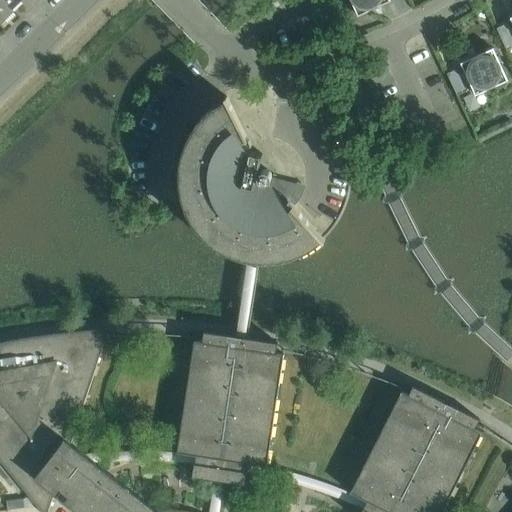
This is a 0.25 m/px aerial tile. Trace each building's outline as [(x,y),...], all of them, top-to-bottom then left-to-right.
[(11,9),(2,0),(0,0),(0,23),(14,10),(12,8),(11,9)] [(20,0),(2,0),(11,9),(12,8),(20,0)] [(350,0),(358,16),(391,0),(390,0),(350,0)] [(507,22),(496,28),(506,50),(511,47),(511,16),(510,17),(511,21),(511,26),(510,27),(507,22)] [(458,68),(447,73),(457,95),(468,90),(466,85),(470,83),(476,95),(491,88),(499,88),(503,86),(506,84),(508,82),(509,78),(509,75),(509,73),(508,70),(506,68),(504,66),(501,64),(493,48),(461,62),(464,71),(460,73),(458,68)] [(326,240),(324,238),(293,205),(289,209),(265,185),(270,180),(271,179),(272,177),(272,176),(272,174),(271,173),(271,171),(269,170),(268,169),(266,169),(264,169),(262,169),(261,170),(261,171),(260,172),(259,173),(258,173),(262,153),(247,151),(243,142),(248,139),(227,96),(225,97),(226,99),(221,102),(217,105),(213,107),(208,111),(206,113),(202,117),(199,120),(197,123),(194,127),(192,131),(189,135),(187,140),(185,144),(184,148),(183,152),(181,157),(181,161),(180,164),(180,169),(179,172),(179,178),(180,181),(180,186),(180,190),(181,193),(182,196),(183,199),(184,205),(186,208),(187,211),(189,215),(191,218),(193,221),(194,224),(198,230),(203,234),(207,239),(212,243),(216,246),(218,248),(223,251),(228,253),(232,255),(236,256),(243,259),(249,260),(256,261),(262,262),(269,262),(277,261),(282,260),(290,258),(297,256),(302,253),(307,251),(313,247),(318,243),(322,240),(324,241),(326,240)] [(71,443),(107,334),(109,328),(90,329),(73,331),(56,333),(36,335),(22,338),(6,341),(0,341),(0,460),(42,511),(47,511),(57,486),(71,443)] [(267,465),(284,354),(276,352),(278,342),(204,331),(202,341),(195,340),(178,452),(196,454),(193,476),(246,484),(249,463),(267,465)] [(442,511),(482,432),(475,428),(480,419),(413,385),(409,395),(401,391),(351,492),(367,500),(361,511),(442,511)] [(159,511),(94,461),(71,443),(57,486),(69,495),(64,501),(78,511),(159,511)]
